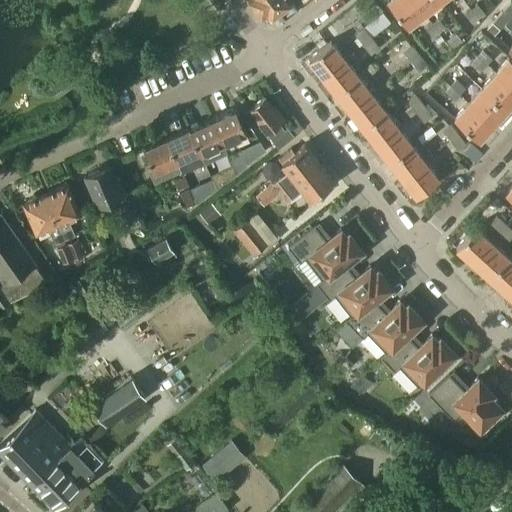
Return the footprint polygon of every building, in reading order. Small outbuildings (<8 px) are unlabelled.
[(262,0),(254,7),(262,18),(265,15),(268,18),(291,0),(262,0)] [(387,0),(407,25),(424,11),(415,0),(387,0)] [(415,0),(424,11),(438,0),(415,0)] [(511,3),(509,1),(500,11),(508,18),(511,13),(511,3)] [(469,8),(477,18),(484,12),(477,2),(469,8)] [(369,10),(376,19),(384,12),(377,4),(369,10)] [(471,22),(477,18),(469,8),(463,12),(471,22)] [(498,28),(508,18),(500,11),(491,21),(498,28)] [(431,21),(439,31),(445,26),(437,16),(431,21)] [(432,36),(439,31),(431,21),(424,26),(432,36)] [(355,33),(362,43),(368,36),(378,28),(376,25),(366,33),(362,28),(355,33)] [(376,46),(368,36),(362,43),(369,52),(376,46)] [(329,40),(307,57),(320,75),(342,57),(329,40)] [(403,50),(410,58),(418,52),(411,44),(403,50)] [(472,50),(486,64),(491,58),(482,49),(476,54),(472,50)] [(466,56),(481,70),(486,64),(472,50),(466,56)] [(421,72),(429,67),(418,52),(410,58),(421,72)] [(320,75),(335,93),(357,75),(342,57),(320,75)] [(494,71),(511,87),(511,60),(508,57),(494,71)] [(480,86),(505,108),(511,100),(511,87),(494,71),(480,86)] [(357,75),(335,93),(348,110),(370,91),(357,75)] [(450,84),(459,93),(465,87),(455,78),(450,84)] [(454,99),(459,93),(450,84),(444,90),(454,99)] [(468,100),(492,122),(505,108),(480,86),(468,100)] [(370,91),(348,110),(362,127),(384,109),(370,91)] [(408,101),(415,111),(424,104),(416,94),(408,101)] [(263,96),(248,108),(278,146),(293,135),(286,126),(283,129),(277,121),(283,117),(275,106),(273,108),(263,96)] [(478,138),(492,122),(468,100),(453,116),(478,138)] [(432,114),(424,104),(415,111),(423,120),(432,114)] [(211,117),(221,140),(244,129),(234,106),(211,117)] [(384,109),(362,127),(375,144),(397,126),(384,109)] [(189,127),(199,150),(221,140),(211,117),(189,127)] [(441,128),(449,138),(457,132),(449,122),(441,128)] [(431,125),(417,135),(422,142),(436,132),(431,125)] [(397,126),(375,144),(387,160),(410,142),(397,126)] [(176,160),(199,150),(189,127),(165,137),(176,160)] [(464,142),(457,132),(449,138),(457,148),(464,142)] [(145,163),(153,182),(180,170),(176,160),(165,137),(142,148),(148,161),(145,163)] [(287,170),(255,195),(262,204),(278,191),(279,192),(318,161),(303,142),(293,150),(290,147),(277,157),(287,170)] [(410,142),(387,160),(401,177),(423,160),(410,142)] [(240,151),(229,156),(232,163),(236,172),(246,165),(246,163),(240,151)] [(423,160),(401,177),(415,194),(437,177),(423,160)] [(318,161),(279,192),(287,202),(302,189),(312,202),(325,192),(322,188),(333,180),(318,161)] [(232,163),(216,171),(221,183),(236,172),(232,163)] [(84,174),(97,205),(124,193),(118,180),(115,181),(108,164),(84,174)] [(188,185),(184,176),(173,181),(178,190),(188,185)] [(44,192),(64,239),(74,234),(68,220),(80,214),(67,182),(44,192)] [(200,183),(190,187),(196,202),(206,194),(200,183)] [(136,196),(142,200),(149,196),(150,189),(144,184),(137,188),(136,196)] [(186,205),(195,201),(189,188),(180,192),(186,205)] [(21,202),(35,234),(47,228),(54,243),(64,239),(44,192),(21,202)] [(120,204),(126,219),(134,216),(129,202),(128,201),(120,204)] [(198,212),(207,223),(220,213),(211,201),(198,212)] [(0,285),(0,286),(9,300),(28,291),(45,279),(34,263),(35,263),(0,213),(0,277),(4,283),(0,285)] [(490,223),(498,231),(505,224),(496,217),(490,223)] [(247,218),(233,229),(253,254),(267,243),(247,218)] [(287,245),(300,261),(304,257),(321,278),(322,279),(344,262),(361,248),(359,245),(358,246),(349,235),(350,234),(348,231),(345,234),(340,227),(325,239),(314,224),(287,245)] [(507,238),(511,232),(511,231),(505,224),(498,231),(507,238)] [(474,225),(454,246),(470,260),(471,261),(490,240),(474,225)] [(165,236),(146,247),(155,262),(173,251),(165,236)] [(67,242),(73,258),(84,254),(78,238),(67,242)] [(490,240),(471,261),(487,275),(506,254),(490,240)] [(56,246),(62,262),(73,258),(67,242),(56,246)] [(506,254),(487,275),(503,290),(511,279),(511,259),(507,255),(506,254)] [(188,268),(195,282),(215,272),(208,258),(188,268)] [(333,294),(350,315),(373,298),(390,285),(388,282),(387,283),(378,271),(379,271),(377,268),(374,270),(369,264),(354,275),(344,262),(322,279),(321,278),(316,282),(328,297),(333,294)] [(511,279),(503,290),(505,292),(511,298),(511,279)] [(0,306),(9,300),(0,286),(0,306)] [(366,332),(384,351),(385,352),(405,333),(421,317),(419,315),(418,315),(409,305),(409,304),(407,302),(404,304),(398,299),(385,311),(373,298),(350,315),(345,318),(362,336),(366,332)] [(99,316),(69,337),(79,351),(109,330),(99,316)] [(417,345),(405,333),(385,352),(384,351),(380,355),(394,370),(398,365),(418,386),(454,351),(451,349),(441,339),(441,338),(439,336),(436,339),(431,333),(417,345)] [(479,379),(480,379),(477,376),(464,389),(449,373),(428,393),(459,424),(469,415),(480,426),(483,423),(485,425),(496,415),(494,413),(501,406),(489,394),(492,391),(490,389),(489,389),(479,379)] [(104,424),(146,396),(132,376),(90,404),(104,424)] [(35,408),(0,442),(0,451),(34,486),(53,506),(79,481),(93,467),(69,443),(35,408)] [(231,438),(199,464),(214,482),(245,455),(231,438)] [(177,456),(186,468),(193,463),(184,450),(177,456)] [(341,465),(294,511),(330,511),(360,483),(341,465)] [(105,486),(78,511),(115,511),(123,505),(105,486)] [(195,506),(200,511),(221,511),(229,506),(215,489),(195,506)] [(130,511),(145,511),(148,510),(141,503),(130,511)]
